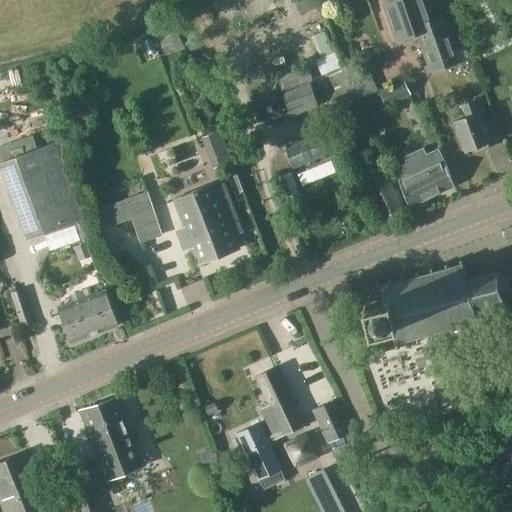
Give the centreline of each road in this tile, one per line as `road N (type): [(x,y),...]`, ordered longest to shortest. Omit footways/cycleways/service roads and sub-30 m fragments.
road 1 (tertiary): [(0,414),(511,200)]
road 2 (track): [(359,511),(263,304)]
road 3 (track): [(0,190),(64,387)]
